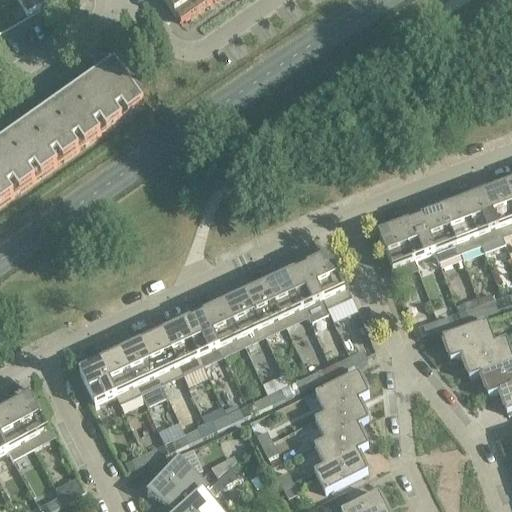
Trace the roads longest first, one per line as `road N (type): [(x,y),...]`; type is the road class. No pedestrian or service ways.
road 1 (residential): [(41,359),(340,219)]
road 2 (residential): [(495,511),(471,444),(397,353)]
road 3 (residential): [(113,12),(134,8),(189,50),(273,0)]
road 4 (residential): [(340,219),(511,152)]
road 5 (residential): [(118,511),(41,359)]
road 6 (residential): [(429,511),(408,469),(397,353)]
road 7 (residential): [(397,353),(340,219)]
road 8 (residential): [(0,81),(113,12)]
